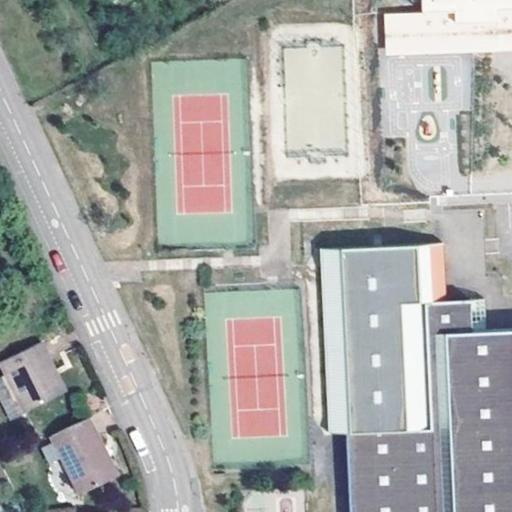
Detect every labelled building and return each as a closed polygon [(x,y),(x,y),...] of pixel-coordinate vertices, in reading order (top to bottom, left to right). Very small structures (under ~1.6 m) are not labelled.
[(511,0),(421,0),(422,11),(455,10),(456,42),(497,40),(496,8),(511,7),(511,0)] [(385,52),(511,47),(511,7),(496,8),(497,40),(456,42),(455,10),(422,11),(384,13),(385,52)] [(511,511),(511,338),(484,338),(484,306),(445,306),(446,247),(326,245),(325,431),(340,431),(338,511),(511,511)] [(48,348),(7,368),(31,419),(67,401),(56,377),(60,374),(48,348)] [(72,399),(60,374),(56,377),(67,401),(72,399)] [(99,456),(86,428),(51,445),(78,503),(110,487),(96,458),(99,456)]
